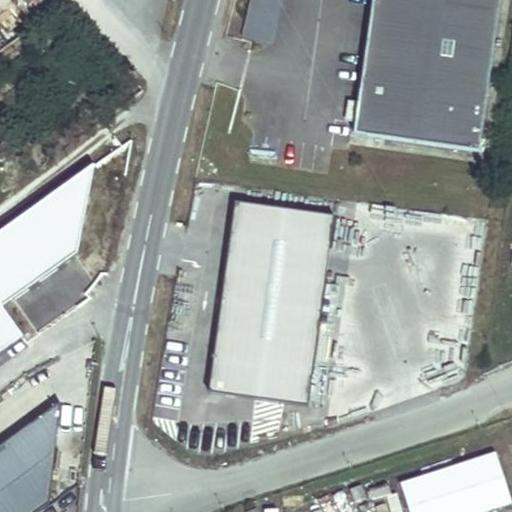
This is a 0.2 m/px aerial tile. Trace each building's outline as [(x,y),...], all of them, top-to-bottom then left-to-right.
[(255,0),(245,41),(270,47),(282,0),(255,0)] [(358,120),(356,133),(481,153),(504,0),(376,0),(361,102),(364,107),(362,117),(358,120)] [(361,102),(353,101),(350,119),(358,120),(362,117),(364,107),(361,102)] [(335,218),(236,204),(210,394),(309,408),(335,218)] [(0,511),(40,511),(50,505),(61,404),(0,448),(0,511)] [(483,511),(510,503),(495,454),(399,485),(407,511),(483,511)] [(64,511),(78,502),(79,493),(76,488),(55,503),(61,511),(64,511)]
